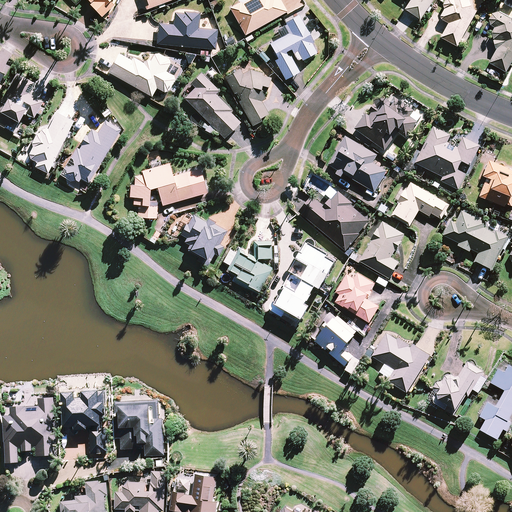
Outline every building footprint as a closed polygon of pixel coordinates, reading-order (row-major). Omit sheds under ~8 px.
[(112,0),(85,0),(102,17),(113,6),(110,2),(112,0)] [(142,0),(146,9),(171,0),(142,0)] [(239,0),(241,2),(230,8),(245,35),(286,12),(279,0),(239,0)] [(419,19),(431,0),(409,0),(404,9),(419,19)] [(449,24),(441,38),(457,47),(482,0),(446,0),(443,7),(445,9),(442,16),(441,16),(441,17),(441,18),(441,19),(441,20),(442,20),(443,21),(449,24)] [(511,0),(505,0),(500,2),(511,9),(511,0)] [(157,44),(200,48),(199,54),(208,55),(209,49),(215,49),(216,29),(198,27),(200,13),(174,11),(173,25),(158,24),(157,44)] [(283,19),(286,24),(283,26),(287,34),(269,44),(277,58),(274,60),(285,80),(298,72),(287,51),(291,49),(297,60),(300,58),(301,61),(309,56),(316,52),(310,43),(312,41),(296,11),(283,19)] [(495,29),(492,34),(495,51),(489,65),(506,74),(511,61),(511,19),(500,13),(498,12),(497,13),(496,13),(494,13),(493,14),(492,15),(491,16),(490,17),(490,18),(489,19),(489,21),(489,22),(489,23),(490,25),(490,26),(495,29)] [(269,59),(258,47),(254,50),(265,63),(269,59)] [(142,63),(133,58),(131,61),(119,54),(108,73),(151,96),(156,88),(166,93),(175,76),(166,71),(172,61),(153,51),(148,62),(147,61),(146,61),(145,61),(144,61),(143,61),(143,62),(143,63),(142,63)] [(260,121),(259,119),(266,115),(259,102),(266,98),(261,91),(267,92),(271,78),(262,75),(262,73),(246,69),(246,72),(241,71),(239,69),(224,78),(253,125),(260,121)] [(218,90),(201,73),(191,83),(195,88),(184,99),(223,138),(239,122),(228,112),(230,110),(214,94),(218,90)] [(0,125),(7,129),(14,132),(23,112),(34,118),(36,112),(41,114),(43,109),(40,107),(42,101),(10,85),(0,105),(0,125)] [(368,116),(367,115),(356,130),(385,151),(398,133),(406,139),(418,122),(410,117),(414,111),(397,99),(391,107),(378,98),(369,112),(370,113),(368,116)] [(30,152),(30,153),(29,153),(29,154),(29,155),(29,156),(29,157),(30,157),(30,158),(31,159),(32,159),(37,162),(34,166),(47,173),(51,164),(74,121),(57,112),(50,124),(39,128),(32,142),(33,147),(30,152)] [(81,140),(60,174),(71,181),(73,178),(78,181),(80,177),(88,183),(120,133),(104,123),(98,132),(91,128),(83,141),(81,140)] [(451,136),(433,127),(415,163),(443,177),(441,181),(459,190),(467,174),(457,169),(461,161),(470,166),(480,146),(463,137),(457,150),(446,145),(451,136)] [(377,156),(345,137),(328,165),(338,171),(336,174),(341,177),(345,171),(355,177),(353,180),(374,192),(387,172),(373,163),(377,156)] [(511,168),(489,160),(483,177),(487,178),(480,197),(505,207),(506,204),(511,206),(511,168)] [(172,176),(169,163),(142,171),(143,175),(135,177),(134,186),(130,186),(129,197),(133,197),(133,204),(138,204),(137,217),(156,218),(156,206),(148,205),(149,188),(156,186),(162,205),(195,196),(188,172),(172,176)] [(449,205),(409,183),(392,213),(411,224),(419,210),(429,216),(431,213),(441,219),(449,205)] [(300,201),(293,210),(345,251),(369,221),(347,203),(349,201),(338,193),(326,208),(312,197),(305,205),(300,201)] [(458,246),(469,252),(471,249),(479,253),(476,259),(475,261),(492,270),(508,237),(485,225),(486,223),(461,211),(457,219),(452,217),(443,236),(459,243),(458,246)] [(205,265),(214,254),(217,256),(225,246),(220,243),(219,242),(227,232),(207,217),(204,222),(193,214),(180,233),(186,238),(183,242),(187,245),(184,250),(205,265)] [(404,235),(382,222),(360,262),(389,278),(398,262),(391,258),(404,235)] [(235,251),(229,249),(223,262),(229,264),(227,269),(237,274),(233,281),(260,293),(271,267),(259,262),(259,258),(271,258),(271,240),(253,241),(253,256),(236,248),(235,251)] [(271,310),(271,311),(283,317),(297,326),(309,306),(306,304),(316,287),(319,289),(336,260),(306,243),(290,270),(292,271),(283,286),(285,287),(276,302),(275,302),(274,302),(273,302),(272,303),(271,303),(271,304),(270,305),(270,306),(270,307),(270,308),(270,309),(271,310)] [(340,295),(335,304),(343,308),(344,307),(350,310),(350,308),(357,312),(356,315),(369,323),(378,307),(366,300),(375,284),(357,274),(354,279),(347,275),(336,293),(340,295)] [(360,362),(349,353),(348,342),(357,332),(331,311),(324,320),(327,323),(313,340),(325,350),(327,347),(332,351),(330,354),(346,367),(344,369),(351,374),(355,368),(360,362)] [(397,339),(387,333),(372,356),(385,364),(380,372),(389,378),(388,381),(407,393),(430,356),(412,344),(411,346),(398,338),(397,339)] [(445,377),(442,382),(441,381),(440,381),(439,381),(438,382),(436,382),(435,383),(435,384),(434,385),(433,386),(433,387),(433,388),(433,389),(434,391),(434,392),(435,393),(433,397),(434,403),(445,410),(448,405),(457,410),(466,394),(469,396),(483,371),(467,362),(457,378),(454,377),(453,376),(452,376),(452,375),(451,375),(450,375),(449,375),(448,375),(447,376),(446,376),(445,377)] [(505,373),(498,369),(491,383),(505,390),(496,407),(488,402),(480,417),(486,420),(480,430),(497,439),(503,429),(508,431),(511,423),(511,367),(508,366),(505,373)] [(487,379),(481,376),(473,390),(479,393),(487,379)] [(92,456),(111,455),(110,429),(102,429),(101,419),(107,418),(106,405),(101,405),(100,394),(83,395),(83,402),(76,403),(75,395),(62,396),(64,431),(74,430),(75,434),(88,433),(88,430),(90,429),(92,456)] [(4,418),(7,465),(20,464),(19,449),(23,449),(23,454),(34,453),(33,448),(38,448),(38,458),(59,457),(55,400),(40,401),(40,407),(12,409),(12,418),(4,418)] [(161,421),(160,402),(116,404),(117,441),(122,441),(123,452),(145,451),(144,447),(146,447),(146,459),(166,458),(164,421),(161,421)] [(165,511),(167,474),(153,473),(153,494),(147,494),(147,485),(129,484),(124,489),(124,494),(118,494),(117,511),(127,511),(137,511),(137,508),(142,508),(141,511),(165,511)] [(218,479),(197,476),(194,498),(186,497),(186,495),(174,494),(171,511),(218,511),(219,504),(215,504),(218,479)] [(190,481),(180,479),(179,489),(189,491),(190,481)] [(107,511),(106,498),(110,497),(109,485),(101,485),(100,483),(87,484),(89,497),(77,498),(77,502),(62,503),(62,511),(107,511)]
